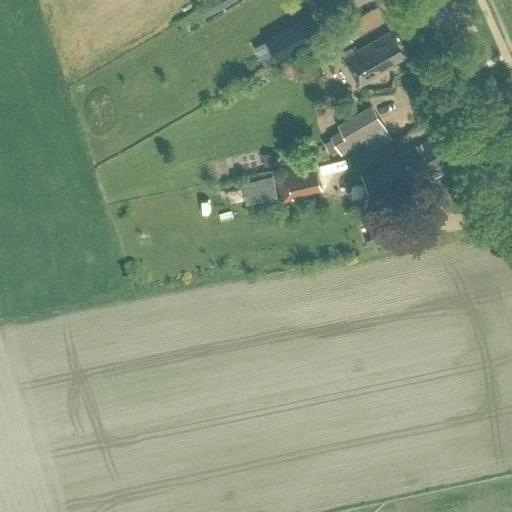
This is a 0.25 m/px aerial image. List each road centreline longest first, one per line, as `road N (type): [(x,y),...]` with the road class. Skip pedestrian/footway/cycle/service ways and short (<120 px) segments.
road 1 (unclassified): [(511,172),(437,0)]
road 2 (unknown): [(465,0),(511,112)]
